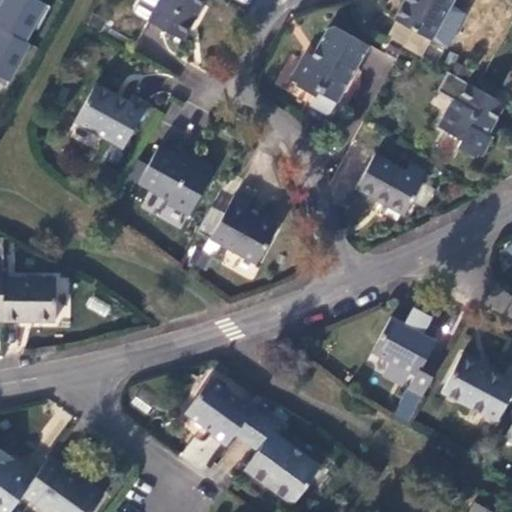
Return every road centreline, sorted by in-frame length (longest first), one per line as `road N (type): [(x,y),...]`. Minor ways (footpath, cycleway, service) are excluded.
road 1 (residential): [(346,289),(311,165),(280,121),(242,97),(233,66),(270,6)]
road 2 (residential): [(346,289),(232,333),(54,380)]
road 3 (residential): [(54,380),(174,477),(158,511)]
